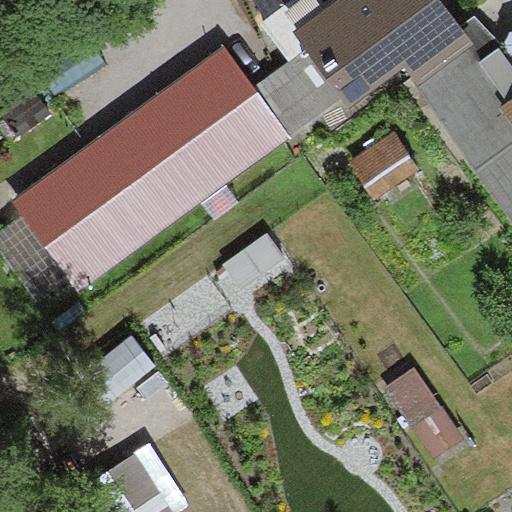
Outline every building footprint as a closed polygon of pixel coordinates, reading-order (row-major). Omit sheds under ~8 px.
[(282,45),(304,29),(336,6),(331,0),(268,0),(256,9),(282,45)] [(444,0),(331,0),(336,6),(304,29),(339,78),(392,40),(406,59),(460,21),(444,0)] [(508,87),(511,84),(511,20),(478,46),(508,87)] [(460,21),(406,59),(473,151),(511,122),(511,91),(508,87),(478,46),(460,21)] [(304,29),(282,45),(244,72),(280,121),(339,78),(304,29)] [(217,35),(12,184),(75,270),(280,121),(244,72),(217,35)] [(406,144),(384,113),(337,145),(359,177),(406,144)] [(511,122),(473,151),(511,203),(511,122)] [(405,346),(371,367),(417,439),(450,418),(405,346)]
